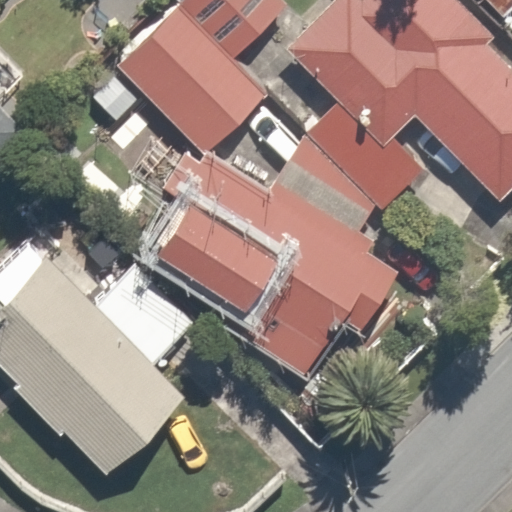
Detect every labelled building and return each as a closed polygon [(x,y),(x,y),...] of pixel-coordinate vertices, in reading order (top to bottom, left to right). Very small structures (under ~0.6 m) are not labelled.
[(214,136),(266,81),(250,66),(279,35),(303,10),(292,0),(161,0),(109,54),(190,131),(205,145),(214,136)] [(312,0),(303,10),(279,35),(337,91),(268,168),(355,221),(422,151),(393,124),(411,105),(496,186),(511,168),(511,67),(478,35),(491,21),(468,0),(312,0)] [(511,7),(511,0),(487,0),(504,16),(511,7)] [(0,135),(17,119),(0,101),(0,135)] [(268,168),(214,136),(205,145),(190,131),(159,182),(174,191),(151,228),(232,276),(213,307),(319,370),(345,326),(372,342),(421,260),(355,221),(268,168)] [(192,318),(127,254),(92,290),(44,243),(0,288),(0,360),(105,464),(185,382),(157,354),(192,318)]
